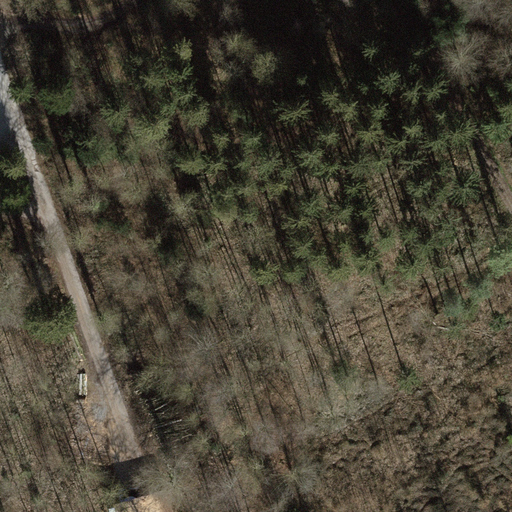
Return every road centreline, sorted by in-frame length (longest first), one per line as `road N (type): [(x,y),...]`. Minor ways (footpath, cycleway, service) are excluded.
road 1 (track): [(138,492),(36,181),(0,111)]
road 2 (track): [(413,0),(511,197)]
road 3 (track): [(0,93),(131,0)]
